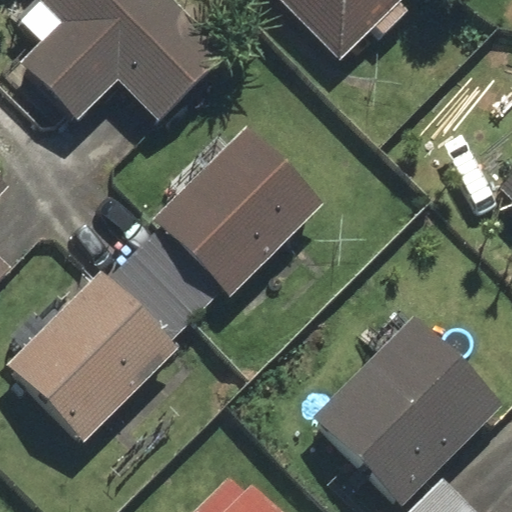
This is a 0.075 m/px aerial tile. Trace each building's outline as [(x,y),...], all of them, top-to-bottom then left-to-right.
[(145,0),(6,0),(21,14),(0,35),(0,39),(15,54),(0,68),(0,83),(60,141),(98,101),(137,138),(210,62),(145,0)] [(390,0),(244,0),(319,77),(395,4),(390,0)] [(237,136),(137,232),(211,311),(312,215),(237,136)] [(511,170),(484,196),(511,227),(511,170)] [(200,307),(134,247),(90,296),(79,286),(0,374),(0,388),(77,458),(163,362),(156,356),(200,307)] [(397,322),(293,430),(378,511),(394,511),(491,412),(397,322)] [(251,511),(219,480),(186,511),(251,511)] [(456,511),(431,487),(405,511),(456,511)]
